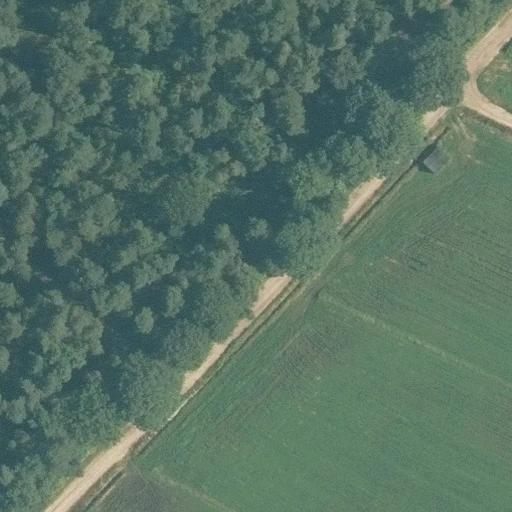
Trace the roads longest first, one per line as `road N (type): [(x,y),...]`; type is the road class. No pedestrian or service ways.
road 1 (track): [(455,90),(52,511)]
road 2 (track): [(166,393),(0,238)]
